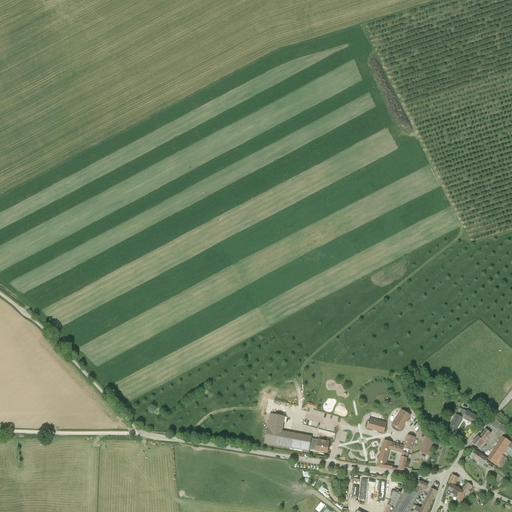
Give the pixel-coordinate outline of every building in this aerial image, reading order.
[(410,415),(402,410),(392,425),(400,430),(410,415)] [(478,418),(467,411),(463,418),(457,415),(448,429),(454,433),(463,419),(474,425),(478,418)] [(285,417),(270,414),(264,444),(309,452),(312,437),(282,432),(285,417)] [(384,433),(387,423),(369,418),(366,428),(384,433)] [(495,419),(488,427),(494,431),(496,428),(505,434),(509,429),(503,424),(502,425),(495,419)] [(478,436),(472,443),(479,448),(491,434),(486,430),(479,437),(478,436)] [(402,453),(398,469),(398,470),(404,470),(409,450),(411,450),(415,437),(407,435),(404,446),(384,440),(377,467),(392,470),(393,464),(386,462),(389,449),(402,453)] [(420,451),(429,455),(435,441),(426,437),(420,451)] [(496,447),(487,460),(493,464),(494,465),(501,469),(507,459),(506,458),(508,455),(511,457),(511,443),(509,442),(502,437),(496,447)] [(327,453),(328,449),(328,446),(329,442),(315,439),(314,444),(318,444),(316,451),(320,452),(320,453),(323,454),(324,453),(327,453)] [(475,451),(471,457),(482,465),(487,459),(475,451)] [(452,475),(449,482),(455,485),(458,478),(452,475)] [(374,499),(384,500),(387,481),(374,479),(374,484),(375,484),(375,487),(379,487),(379,492),(375,492),(374,499)] [(411,491),(418,494),(420,495),(422,490),(423,489),(424,490),(427,485),(420,482),(416,480),(411,491)] [(466,494),(468,491),(471,486),(468,483),(461,491),(459,490),(460,489),(457,488),(451,485),(446,493),(449,496),(451,494),(457,498),(456,499),(461,502),(466,494)] [(400,495),(393,508),(390,511),(426,511),(431,502),(436,491),(431,489),(421,508),(416,506),(413,511),(410,510),(418,494),(411,491),(403,487),(400,495)] [(393,508),(400,495),(398,494),(399,493),(393,491),(387,505),(393,508)]
